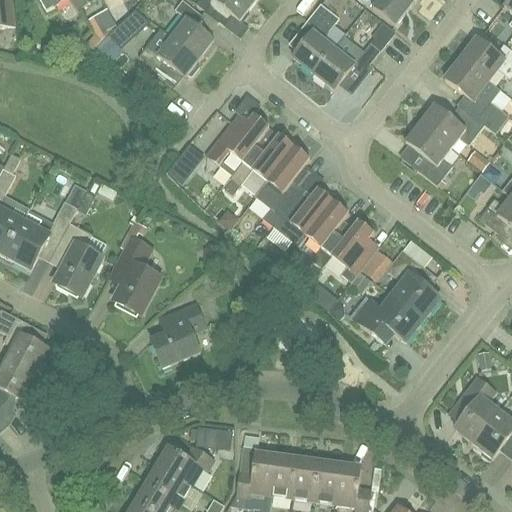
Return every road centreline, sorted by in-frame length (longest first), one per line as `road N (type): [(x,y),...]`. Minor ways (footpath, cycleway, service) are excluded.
road 1 (residential): [(395,432),(330,400),(277,389),(193,397),(137,419)]
road 2 (residential): [(492,285),(351,175),(354,146)]
road 3 (residential): [(137,419),(114,351),(0,288)]
road 4 (residential): [(354,146),(467,0)]
road 5 (residential): [(395,432),(487,311),(492,285)]
road 6 (residential): [(354,146),(244,63)]
road 7 (residential): [(491,511),(395,432)]
